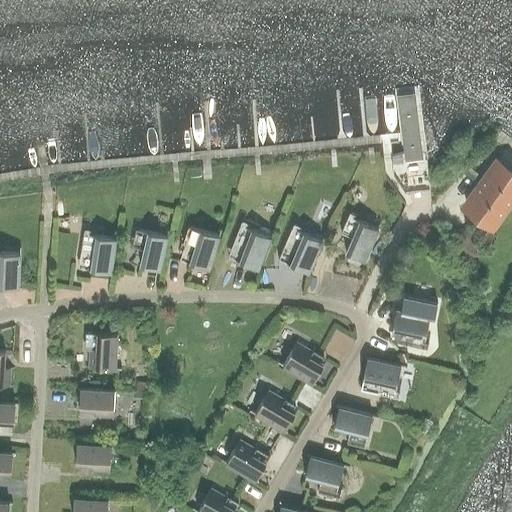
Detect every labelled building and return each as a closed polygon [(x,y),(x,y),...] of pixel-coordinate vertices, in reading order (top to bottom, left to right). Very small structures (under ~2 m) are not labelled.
[(415,92),(397,94),(405,157),(422,155),(415,92)] [(404,152),(394,154),(395,159),(395,162),(400,162),(405,161),(404,152)] [(493,225),(511,198),(511,174),(497,164),(466,205),(493,225)] [(360,221),(349,216),(342,233),(353,237),(351,241),(346,252),(364,260),(363,262),(364,263),(381,223),(380,223),(378,228),(360,220),(360,221)] [(253,229),(241,225),(235,242),(246,246),(244,250),(239,261),(258,268),(257,271),(258,271),(274,231),(272,231),(270,236),(253,229)] [(201,230),(189,226),(184,243),(195,247),(194,251),(190,263),(209,268),(208,271),(209,271),(222,230),(221,230),(219,235),(201,229),(201,230)] [(293,228),(280,260),(308,272),(307,274),(308,275),(325,235),(324,235),(322,240),(305,232),(304,233),(293,228)] [(430,244),(434,235),(418,228),(414,236),(430,244)] [(149,232),(137,229),(133,247),(144,249),(143,253),(140,265),(159,270),(159,272),(160,273),(170,230),(169,230),(167,236),(149,231),(149,232)] [(485,248),(494,237),(487,232),(479,244),(485,248)] [(110,275),(111,276),(118,233),(117,233),(116,238),(97,235),(97,236),(85,234),(82,252),(94,254),(93,258),(91,270),(110,273),(110,275)] [(475,257),(471,245),(458,249),(462,261),(475,257)] [(19,291),(21,247),(20,247),(20,253),(1,252),(0,252),(0,287),(18,288),(18,290),(19,291)] [(396,309),(392,328),(404,331),(409,331),(406,343),(424,347),(426,335),(427,335),(430,318),(435,319),(438,304),(404,296),(401,309),(394,307),(394,309),(396,309)] [(117,368),(118,334),(97,333),(97,346),(97,350),(86,349),(85,367),(96,368),(122,369),(122,368),(117,368)] [(309,357),(315,347),(299,338),(294,348),(293,348),(284,364),(279,361),(278,362),(316,384),(316,383),(314,382),(324,365),(313,359),(309,357)] [(5,363),(6,351),(0,350),(0,385),(3,386),(14,386),(15,368),(4,368),(5,363)] [(363,377),(361,389),(377,392),(394,396),(397,385),(402,366),(407,367),(407,366),(365,357),(365,358),(367,358),(363,377)] [(281,405),(287,396),(271,387),(265,396),(255,412),(250,410),(250,411),(287,432),(288,431),(286,430),(295,413),(285,407),(281,405)] [(121,392),(121,391),(78,388),(78,389),(80,390),(79,409),(92,410),(96,410),(95,421),(113,422),(114,410),(115,392),(121,392)] [(0,422),(2,423),(15,424),(16,404),(19,404),(19,403),(0,401),(0,422)] [(379,416),(337,406),(336,407),(339,407),(334,426),(346,429),(350,430),(347,442),(365,446),(368,434),(368,435),(373,416),(378,417),(379,416)] [(252,454),(258,445),(242,436),(236,445),(227,462),(222,459),(221,460),(258,482),(259,481),(257,479),(267,463),(256,456),(252,454)] [(118,447),(118,445),(75,443),(75,444),(77,444),(76,464),(88,465),(88,464),(93,465),(92,475),(110,476),(111,465),(112,446),(118,447)] [(16,454),(16,453),(0,451),(0,472),(12,473),(13,454),(16,454)] [(350,466),(308,455),(307,456),(310,457),(305,475),(317,479),(317,478),(321,479),(318,491),(336,495),(339,484),(344,465),(349,467),(350,466)] [(224,503),(229,493),(213,484),(208,494),(198,510),(193,508),(193,509),(198,511),(237,511),(238,511),(227,505),(224,503)] [(115,501),(115,500),(71,498),(71,499),(74,499),(73,511),(108,511),(109,501),(115,501)] [(13,504),(13,502),(0,501),(0,511),(9,511),(10,504),(13,504)]
